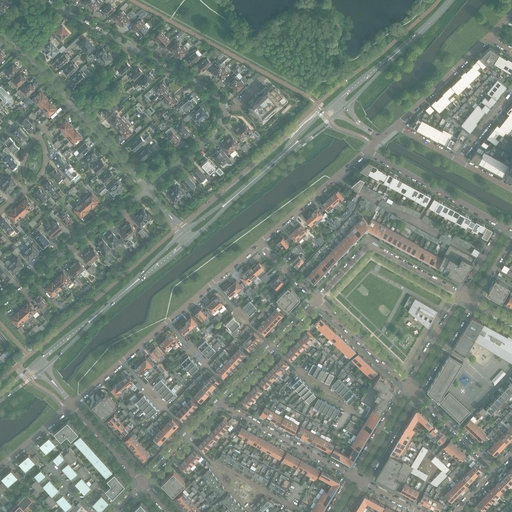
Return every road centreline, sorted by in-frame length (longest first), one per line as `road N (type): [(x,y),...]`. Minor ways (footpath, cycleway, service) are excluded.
road 1 (residential): [(146,190),(215,129),(222,107),(216,94),(50,0)]
road 2 (residential): [(0,302),(146,190)]
road 3 (residential): [(316,299),(372,246),(461,295)]
road 4 (residential): [(367,149),(503,225)]
road 5 (residential): [(219,401),(351,476)]
road 6 (residential): [(258,242),(367,149)]
road 7 (residential): [(394,126),(487,36)]
road 8 (residential): [(406,384),(316,299)]
